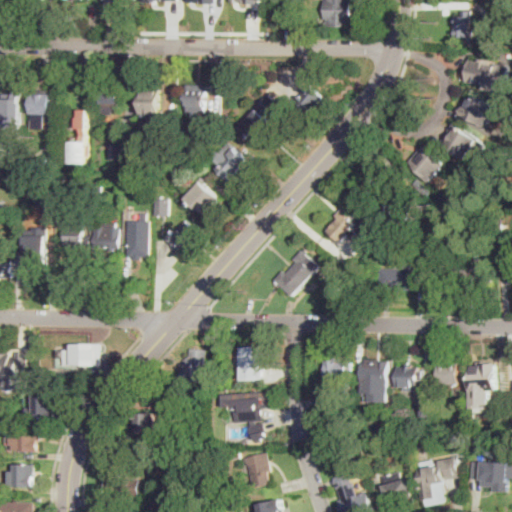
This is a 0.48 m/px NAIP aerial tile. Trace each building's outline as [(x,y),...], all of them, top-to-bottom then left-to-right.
[(353,0),(354,26),(333,27),(333,19),(329,19),(328,0),(353,0)] [(474,39),(462,39),(462,34),(456,34),(456,22),(461,22),(461,14),(474,14),(474,39)] [(492,59),(491,62),(498,64),(498,61),(511,64),(511,73),(508,89),(500,86),(499,90),(486,87),(486,85),(469,81),(472,69),(470,68),(472,59),(481,61),(482,56),(492,59)] [(326,97),(312,113),(298,100),(313,84),(326,97)] [(103,109),(103,87),(122,87),(122,109),(103,109)] [(162,88),(161,116),(144,116),(144,88),(162,88)] [(54,121),(35,121),(35,113),(33,113),(33,90),(54,90),(54,121)] [(201,112),(201,115),(195,115),(195,113),(189,113),(189,90),(208,90),(208,112),(201,112)] [(491,126),(500,105),(473,93),(463,114),(491,126)] [(259,141),(243,127),(271,95),(280,104),(269,117),(275,123),(259,141)] [(474,106),(467,121),(463,119),(453,144),(433,136),(441,117),(440,116),(449,96),(474,106)] [(0,97),(20,98),(20,145),(5,145),(6,130),(1,130),(1,123),(0,123),(0,97)] [(92,108),(80,108),(80,127),(91,127),(92,108)] [(445,146),(470,155),(473,148),(485,152),(490,139),(453,125),(445,146)] [(89,145),(92,146),(92,157),(90,157),(90,166),(72,165),(73,141),(83,141),(84,135),(89,135),(89,145)] [(435,182),(411,161),(427,143),(450,163),(440,174),(441,175),(435,182)] [(125,145),(125,161),(112,161),(112,145),(125,145)] [(252,160),(232,182),(218,168),(237,147),(252,160)] [(57,157),(57,177),(32,176),(32,157),(57,157)] [(429,186),(423,192),(415,185),(421,178),(429,186)] [(222,199),(215,207),(211,205),(204,213),(189,199),(203,182),(222,199)] [(350,196),(346,191),(352,187),(356,191),(350,196)] [(453,196),(452,204),(442,202),(443,195),(453,196)] [(410,220),(414,220),(414,227),(402,228),(402,226),(388,227),(386,204),(397,204),(397,197),(409,196),(410,220)] [(172,199),(172,216),(158,215),(158,199),(172,199)] [(346,207),(350,210),(351,208),(357,214),(353,219),(357,223),(353,228),(359,234),(355,238),(351,234),(344,242),(330,230),(341,218),(338,216),(346,207)] [(188,220),(205,235),(201,239),(204,242),(198,249),(195,246),(191,250),(183,243),(179,248),(167,238),(172,232),(175,234),(188,220)] [(153,221),(153,256),(144,256),(144,260),(137,260),(137,257),(131,256),(132,232),(128,232),(128,227),(132,227),(132,221),(153,221)] [(119,223),(119,228),(123,228),(122,248),(116,248),(116,251),(112,250),(112,248),(97,247),(98,226),(105,227),(105,222),(119,223)] [(92,235),(92,249),(68,249),(68,227),(86,227),(86,235),(92,235)] [(29,275),(28,231),(49,230),(50,269),(48,269),(49,275),(29,275)] [(372,235),(363,245),(357,240),(366,230),(372,235)] [(296,296),(278,280),(286,271),(289,273),(300,261),(296,259),(304,250),(322,266),(296,296)] [(487,258),(487,260),(494,260),(495,281),(483,282),(483,280),(475,281),(474,278),(465,278),(465,273),(456,274),(455,263),(478,261),(478,258),(487,258)] [(0,260),(16,260),(15,277),(8,277),(8,278),(2,278),(2,280),(0,280),(0,260)] [(428,270),(428,289),(419,289),(419,290),(390,290),(390,288),(382,288),(383,269),(428,270)] [(105,344),(104,366),(67,365),(68,350),(74,350),(74,344),(105,344)] [(261,346),(262,365),(265,365),(266,379),(246,381),(244,347),(261,346)] [(211,350),(209,367),(208,367),(206,382),(183,379),(184,369),(185,369),(186,359),(188,359),(188,357),(192,357),(193,348),(211,350)] [(29,352),(29,365),(20,365),(20,380),(14,380),(14,385),(6,385),(6,383),(0,383),(0,353),(14,353),(14,355),(19,355),(19,352),(29,352)] [(391,360),(391,400),(371,400),(371,392),(364,392),(364,361),(368,361),(368,358),(382,358),(382,360),(391,360)] [(338,359),(339,363),(354,361),(355,371),(350,371),(351,380),(330,383),(327,363),(329,363),(329,361),(338,359)] [(440,384),(440,362),(461,362),(461,383),(440,384)] [(415,364),(415,367),(421,367),(421,370),(426,370),(426,380),(421,380),(421,390),(410,390),(410,394),(400,394),(400,366),(407,366),(407,364),(415,364)] [(477,397),(475,366),(498,365),(500,388),(490,389),(491,396),(477,397)] [(267,425),(263,433),(258,431),(253,442),(243,438),(253,415),(242,408),(244,405),(243,404),(251,392),(261,398),(262,410),(268,412),(270,424),(267,425)] [(58,417),(38,417),(38,395),(58,395),(58,417)] [(433,416),(424,416),(423,401),(433,400),(433,416)] [(158,414),(158,433),(139,433),(139,420),(137,420),(137,413),(158,414)] [(334,427),(329,428),(326,418),(332,417),(334,427)] [(43,429),(43,440),(41,440),(41,451),(17,450),(17,445),(13,445),(14,433),(22,433),(22,428),(43,429)] [(244,456),(234,458),(233,451),(243,450),(244,456)] [(507,463),(506,479),(486,478),(486,486),(480,486),(481,465),(475,465),(476,451),(483,452),(483,461),(507,463)] [(274,470),(270,471),(273,484),(256,487),(251,465),(248,466),(246,458),(270,453),(274,470)] [(437,459),(439,468),(459,464),(463,485),(440,490),(438,480),(431,481),(427,461),(437,459)] [(36,476),(36,486),(17,486),(17,485),(11,485),(11,471),(17,471),(17,464),(37,464),(37,476),(36,476)] [(392,502),(384,476),(403,471),(411,496),(392,502)] [(143,478),(142,498),(134,498),(134,501),(128,501),(128,499),(107,499),(107,473),(123,474),(123,478),(143,478)] [(362,495),(369,492),(375,509),(369,511),(345,511),(341,500),(347,498),(341,479),(354,474),(362,495)] [(177,497),(177,499),(189,499),(189,497),(195,497),(195,507),(187,507),(187,510),(154,510),(154,497),(177,497)] [(285,511),(263,511),(262,504),(284,499),(285,511)] [(0,511),(0,501),(38,502),(37,511),(0,511)]
